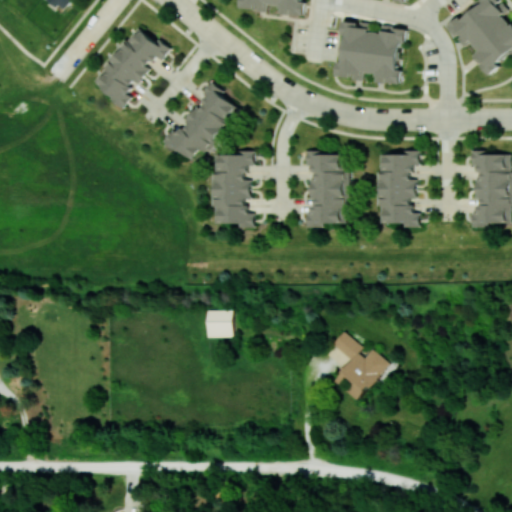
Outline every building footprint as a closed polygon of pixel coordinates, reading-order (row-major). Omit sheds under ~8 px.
[(52,0),(65,10),(73,0),(52,0)] [(242,0),(242,7),(268,11),(269,3),(280,5),(279,13),(286,13),(286,11),(306,14),(307,2),(303,1),(303,0),(242,0)] [(451,25),(465,46),(472,41),(485,60),(482,62),(490,74),(502,66),(499,61),(511,52),(511,22),(510,23),(504,14),(509,10),(502,0),(482,0),(485,3),(451,25)] [(338,76),(364,78),(365,71),(376,72),(375,81),(385,82),(385,81),(400,83),(404,42),(407,42),(408,28),(393,27),(393,26),(383,25),(382,31),(370,31),(371,22),(345,20),(343,33),(347,34),(344,62),(339,61),(338,76)] [(95,82),(127,106),(135,95),(130,91),(137,82),(140,84),(152,68),(150,66),(157,55),(164,60),(173,47),(160,38),(158,40),(138,25),(95,82)] [(241,107),(224,94),(227,90),(214,81),(201,99),(203,100),(186,124),(181,121),(167,140),(201,164),(241,107)] [(216,153),(214,206),(218,206),(217,222),(240,223),(240,226),(256,227),(256,212),(249,212),(251,164),(256,164),(256,150),(241,149),(241,154),(216,153)] [(346,222),(346,180),(349,180),(348,153),(324,154),(324,149),(308,149),(308,164),(313,164),(313,197),(315,197),(315,212),(308,212),(309,227),(324,226),(324,222),(346,222)] [(382,153),(380,222),(406,223),(406,226),(421,226),(422,212),(415,211),(416,164),(421,164),(422,149),(405,149),(405,154),(382,153)] [(511,222),(511,205),(511,204),(511,153),(487,153),(487,149),(474,149),(474,163),(480,163),(480,177),(477,177),(477,196),(480,196),(480,211),(474,211),(474,226),(489,226),(489,222),(511,222)] [(234,309),(209,309),(209,336),(235,336),(234,309)] [(362,400),(391,360),(374,348),(371,352),(343,332),(335,344),(353,357),(336,382),(362,400)]
